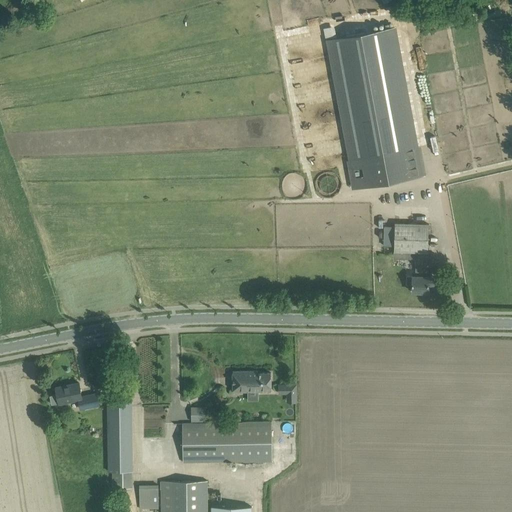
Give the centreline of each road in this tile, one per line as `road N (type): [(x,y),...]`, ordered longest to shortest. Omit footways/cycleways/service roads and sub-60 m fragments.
road 1 (tertiary): [(511,324),(152,322),(0,350)]
road 2 (unknown): [(442,205),(436,176),(373,185),(385,209)]
